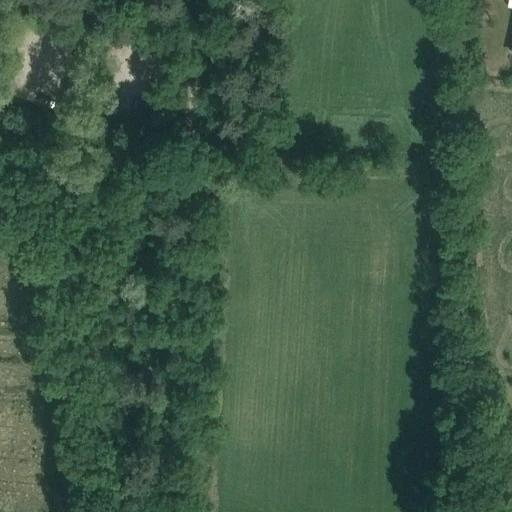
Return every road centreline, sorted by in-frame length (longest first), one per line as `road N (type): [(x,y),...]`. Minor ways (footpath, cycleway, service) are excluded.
road 1 (track): [(0,131),(45,144),(118,141),(193,153),(152,511)]
road 2 (track): [(212,0),(193,153)]
